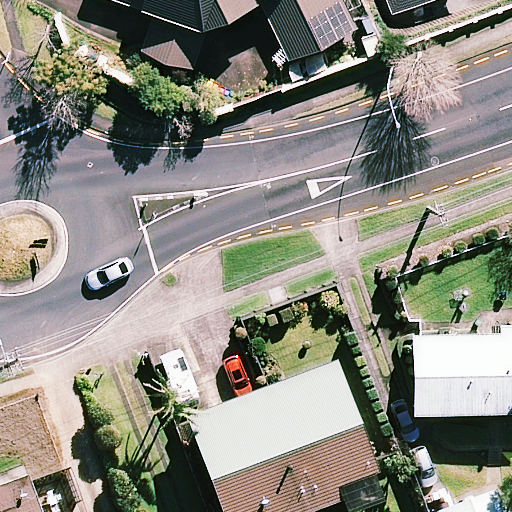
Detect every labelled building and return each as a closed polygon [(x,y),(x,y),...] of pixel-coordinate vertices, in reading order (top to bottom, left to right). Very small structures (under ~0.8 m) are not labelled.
[(132,0),(159,10),(146,45),(196,64),(216,13),(246,0),(267,0),(290,54),(361,24),(350,0),(132,0)] [(390,0),(394,11),(425,0),(390,0)] [(511,411),(511,326),(499,327),(499,333),(414,335),(416,414),(511,411)] [(385,493),(335,358),(189,413),(225,511),(293,511),(343,494),(348,507),(385,493)] [(35,511),(24,482),(0,490),(0,511),(35,511)] [(499,511),(493,494),(443,511),(499,511)]
